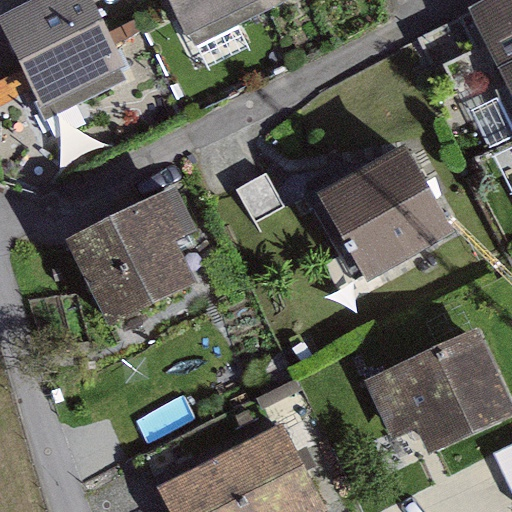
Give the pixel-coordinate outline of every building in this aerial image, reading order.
[(91,0),(74,0),(0,33),(0,57),(29,121),(127,77),(91,0)] [(144,0),(169,50),(272,0),(144,0)] [(511,0),(494,0),(450,25),(511,134),(511,0)] [(384,110),(291,161),(358,279),(450,227),(384,110)] [(159,206),(62,248),(97,329),(194,288),(159,206)] [(471,322),(384,363),(425,447),(511,407),(471,322)] [(224,421),(153,453),(162,474),(233,442),(224,421)] [(279,425),(150,488),(161,511),(319,511),(321,511),(279,425)]
